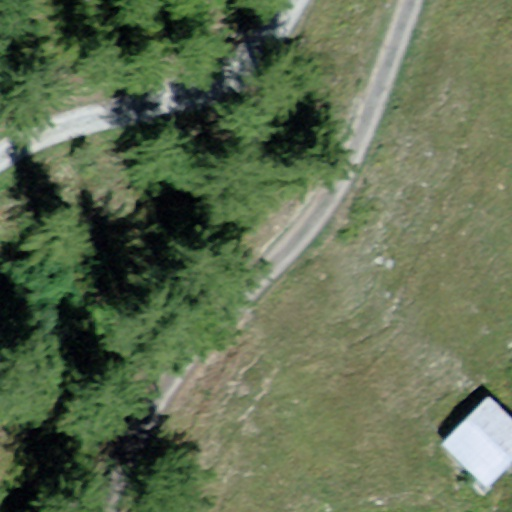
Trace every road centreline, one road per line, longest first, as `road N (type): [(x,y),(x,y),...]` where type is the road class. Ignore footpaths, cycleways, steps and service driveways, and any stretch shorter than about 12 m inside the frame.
road 1 (track): [(109,511),(192,343),(330,195),(409,0)]
road 2 (track): [(291,0),(260,43),(210,86),(48,131),(0,158)]
